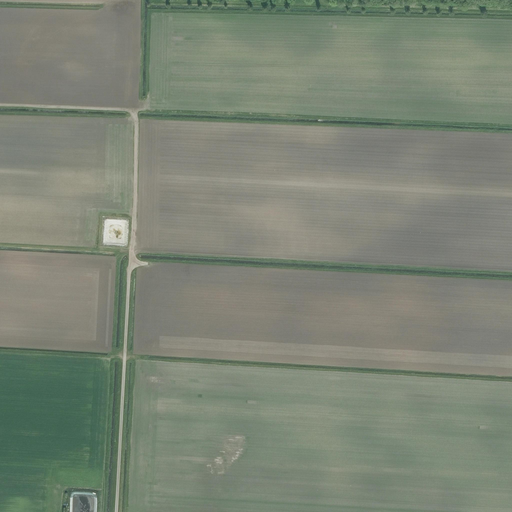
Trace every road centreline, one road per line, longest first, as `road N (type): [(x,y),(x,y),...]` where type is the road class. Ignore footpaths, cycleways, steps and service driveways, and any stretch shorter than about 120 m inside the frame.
road 1 (track): [(0,105),(134,113),(130,250)]
road 2 (unclassified): [(116,511),(130,250)]
